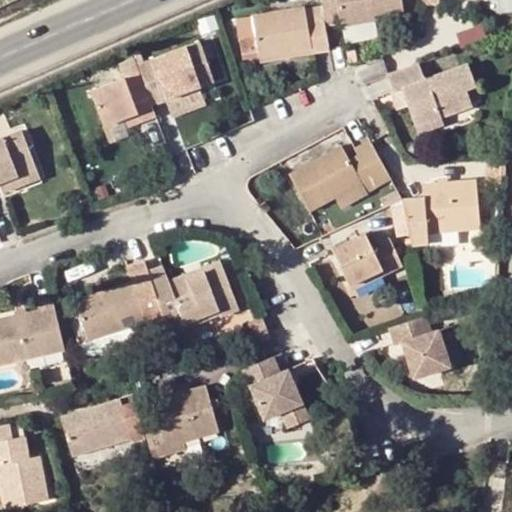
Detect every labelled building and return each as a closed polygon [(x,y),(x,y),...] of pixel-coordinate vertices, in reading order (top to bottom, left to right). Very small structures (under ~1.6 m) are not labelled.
[(401,0),(334,0),(339,25),(404,13),(401,0)] [(258,56),(310,47),(306,20),(304,8),(251,18),(258,56)] [(323,17),(306,20),(310,47),(312,52),(328,49),(323,17)] [(163,99),(195,87),(212,80),(197,42),(148,61),(163,99)] [(151,103),(163,99),(148,61),(137,65),(142,79),(151,103)] [(467,64),(421,80),(401,87),(406,101),(416,126),(442,116),(471,106),(466,89),(475,86),(467,64)] [(388,91),(401,87),(421,80),(416,65),(383,77),(388,91)] [(151,103),(142,79),(127,85),(124,76),(91,87),(104,122),(123,115),(137,109),(141,121),(155,115),(151,103)] [(195,87),(163,99),(168,109),(199,98),(195,87)] [(401,87),(388,91),(394,105),(406,101),(401,87)] [(137,109),(123,115),(127,126),(141,121),(137,109)] [(442,116),(416,126),(419,134),(444,123),(442,116)] [(0,138),(0,182),(36,169),(20,130),(0,138)] [(390,178),(369,140),(354,148),(369,177),(375,187),(390,178)] [(340,145),(288,173),(308,210),(334,196),(360,182),(345,154),(340,145)] [(369,177),(354,148),(345,154),(360,182),(369,177)] [(40,178),(36,169),(0,182),(0,188),(2,192),(40,178)] [(365,193),(360,182),(334,196),(340,206),(365,193)] [(475,182),(422,184),(422,196),(408,197),(410,242),(427,242),(427,229),(477,228),(475,182)] [(349,283),(385,266),(402,258),(391,235),(374,243),(367,230),(332,246),(349,283)] [(133,280),(78,298),(91,338),(146,320),(149,329),(165,324),(153,287),(148,271),(144,260),(129,265),(133,280)] [(168,287),(166,281),(161,266),(148,271),(153,287),(165,324),(167,333),(203,321),(202,317),(218,311),(220,317),(239,311),(222,262),(203,267),(205,274),(168,287)] [(385,266),(349,283),(352,288),(388,271),(385,266)] [(205,274),(203,267),(166,281),(168,287),(205,274)] [(0,362),(63,347),(51,295),(34,298),(36,306),(0,314),(0,362)] [(409,352),(403,355),(410,376),(448,365),(435,329),(429,329),(424,314),(424,315),(386,326),(392,343),(398,342),(400,347),(406,345),(409,352)] [(400,347),(403,355),(409,352),(406,345),(400,347)] [(272,355),(244,366),(262,417),(300,403),(293,386),(288,387),(285,378),(290,376),(286,367),(278,369),(272,355)] [(293,386),(290,376),(285,378),(288,387),(293,386)] [(155,416),(140,420),(151,458),(168,453),(165,445),(183,440),(218,430),(205,385),(152,400),(155,416)] [(121,407),(63,423),(75,463),(133,447),(121,407)] [(12,438),(24,435),(21,419),(8,422),(12,438)] [(8,422),(0,423),(0,491),(2,491),(5,511),(29,511),(51,508),(40,455),(28,457),(24,435),(12,438),(8,422)] [(185,448),(183,440),(165,445),(168,453),(185,448)] [(411,445),(395,448),(396,456),(412,454),(411,445)]
